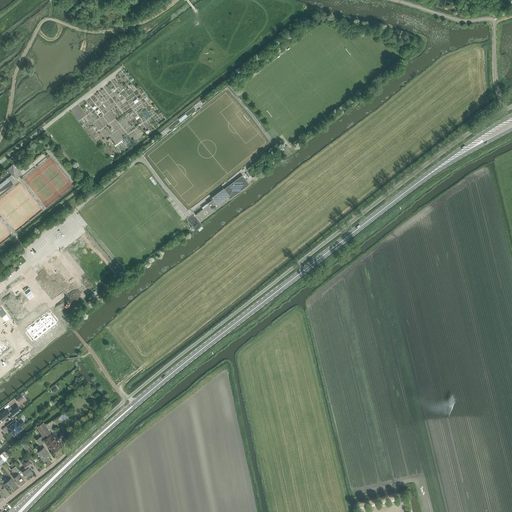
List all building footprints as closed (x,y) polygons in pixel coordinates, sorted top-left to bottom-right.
[(291,152),(289,149),(286,145),(281,149),(286,155),(291,152)] [(13,164),(0,176),(0,188),(1,189),(5,187),(10,185),(12,181),(15,179),(13,176),(13,175),(12,175),(13,171),(13,165),(14,164),(13,164)] [(209,205),(196,215),(201,221),(249,184),(242,175),(224,189),(224,188),(212,197),(213,199),(208,203),(209,205)] [(61,311),(71,304),(47,272),(42,276),(40,274),(36,278),(61,311)] [(15,293),(10,297),(14,303),(19,300),(15,293)] [(48,312),(44,316),(48,321),(53,317),(52,317),(51,315),(49,313),(48,312)] [(44,316),(40,319),(44,325),(48,321),(44,316)] [(53,317),(48,321),(53,327),(57,323),(56,322),(55,320),(54,318),(53,317)] [(40,319),(35,323),(40,328),(44,325),(40,319)] [(48,321),(44,325),(48,330),(53,327),(48,321)] [(35,323),(31,326),(35,332),(40,328),(35,323)] [(44,325),(40,328),(44,334),(48,330),(44,325)] [(31,326),(26,330),(27,331),(29,333),(30,334),(31,335),(35,332),(31,326)] [(40,328),(35,332),(39,337),(44,334),(40,328)] [(35,332),(31,335),(31,336),(33,338),(34,340),(35,341),(39,337),(35,332)] [(5,345),(0,348),(0,353),(1,355),(8,349),(5,345)] [(10,406),(0,414),(0,417),(3,421),(9,416),(11,419),(22,410),(18,405),(13,410),(10,406)] [(12,432),(14,435),(23,429),(21,427),(26,424),(21,418),(16,421),(15,420),(7,427),(10,430),(9,430),(11,433),(12,432)] [(43,435),(36,440),(40,445),(46,440),(44,437),(51,433),(44,422),(37,427),(43,435)] [(54,438),(47,443),(54,452),(61,448),(54,438)] [(44,461),(51,456),(45,447),(38,452),(44,461)] [(22,464),(25,467),(21,470),(27,477),(33,472),(29,467),(32,465),(28,459),(22,464)] [(14,477),(18,483),(19,483),(19,484),(20,484),(22,483),(22,482),(22,481),(24,479),(17,472),(19,470),(15,466),(11,469),(16,475),(14,477)] [(8,480),(6,478),(3,480),(11,490),(16,485),(11,478),(8,480)]
